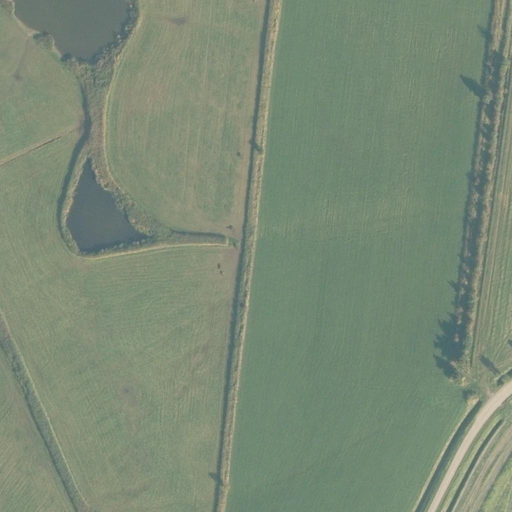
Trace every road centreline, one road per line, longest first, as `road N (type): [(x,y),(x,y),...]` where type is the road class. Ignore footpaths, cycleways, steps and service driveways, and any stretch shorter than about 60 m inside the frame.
road 1 (track): [(497,402),(465,373),(460,357),(509,0)]
road 2 (unclassified): [(511,388),(479,422),(432,511)]
